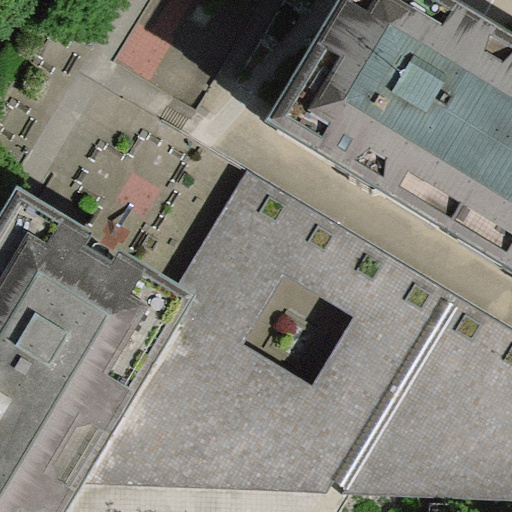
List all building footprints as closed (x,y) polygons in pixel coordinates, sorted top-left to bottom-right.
[(458,230),(511,137),(511,58),(496,49),(412,0),(365,0),(290,129),(458,230)] [(511,261),(511,137),(458,230),(511,261)] [(178,308),(254,177),(193,140),(115,270),(178,308)] [(511,330),(254,177),(178,308),(84,462),(53,511),(180,511),(192,491),(227,511),(313,511),(342,491),(511,497),(511,330)] [(25,216),(0,256),(0,412),(84,462),(178,308),(115,270),(25,216)] [(0,511),(53,511),(84,462),(0,412),(0,511)] [(227,511),(192,491),(180,511),(227,511)] [(511,511),(511,497),(342,491),(313,511),(511,511)]
